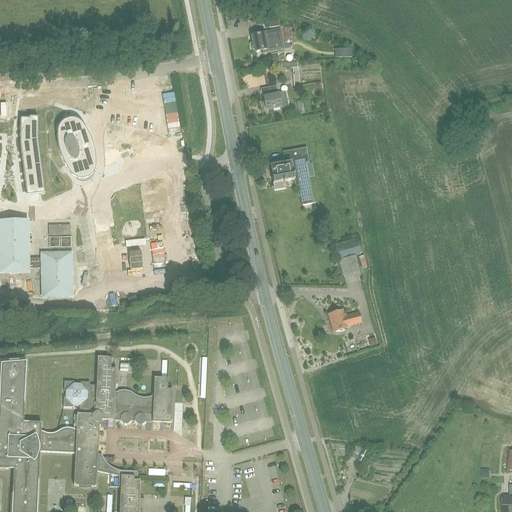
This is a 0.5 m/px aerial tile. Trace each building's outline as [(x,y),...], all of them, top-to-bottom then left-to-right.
[(279,27),(278,22),(267,19),(269,28),(279,27)] [(282,50),(278,31),(251,36),(255,53),(262,51),(263,54),(282,50)] [(343,49),(344,58),(352,58),(351,49),(343,49)] [(281,65),(281,69),(292,69),(293,87),(299,86),(298,68),(297,68),(297,63),(281,65)] [(277,87),(271,88),(273,96),(264,98),(266,112),(288,107),(285,93),(278,95),(277,87)] [(25,183),(26,191),(27,196),(32,196),(44,194),(38,142),(38,118),(29,118),(29,119),(20,119),(20,128),(20,131),(20,132),(20,134),(20,135),(20,137),(20,138),(20,144),(21,152),(20,152),(21,152),(21,155),(21,156),(21,155),(22,158),(21,158),(21,159),(22,159),(22,161),(22,162),(24,172),(23,172),(23,173),(24,173),(24,175),(24,176),(24,179),(24,180),(25,180),(25,182),(24,182),(24,183),(25,183)] [(60,125),(59,126),(58,128),(58,130),(57,132),(57,134),(57,136),(57,138),(57,140),(57,142),(58,144),(58,147),(59,150),(59,153),(60,156),(61,158),(62,161),(64,164),(65,167),(67,169),(68,172),(70,174),(72,176),(73,177),(74,178),(75,179),(76,179),(78,180),(79,180),(80,180),(82,180),(83,180),(85,180),(86,179),(87,179),(89,178),(90,177),(91,176),(92,175),(93,174),(94,173),(94,171),(95,170),(95,168),(95,167),(95,165),(95,164),(95,161),(95,157),(95,154),(94,151),(93,148),(92,145),(91,142),(90,139),(89,136),(88,133),(86,131),(84,128),(82,125),(82,124),(81,123),(79,122),(78,122),(77,121),(76,120),(74,120),(73,120),(71,120),(70,120),(68,120),(67,120),(66,121),(64,121),(63,122),(62,123),(61,124),(60,125)] [(289,163),(270,167),(272,175),(271,175),(273,184),(275,191),(285,189),(284,182),(294,180),(295,187),(298,186),(302,206),(314,204),(306,164),(309,164),(306,148),(295,150),(297,162),(294,163),(294,162),(289,163)] [(68,223),(67,224),(73,252),(79,280),(104,275),(97,242),(98,242),(93,218),(92,219),(92,220),(68,224),(68,223)] [(21,278),(20,285),(26,285),(25,290),(38,291),(45,232),(33,231),(32,235),(27,234),(26,241),(25,241),(25,242),(26,242),(25,244),(25,245),(25,248),(24,249),(25,249),(25,251),(24,251),(24,252),(23,267),(22,267),(22,268),(23,268),(22,270),(22,271),(22,274),(21,274),(22,275),(21,277),(21,278)] [(337,253),(359,247),(357,239),(335,245),(337,253)] [(351,263),(350,258),(339,261),(340,266),(351,263)] [(359,289),(364,288),(361,277),(356,278),(359,289)] [(350,327),(362,324),(359,314),(347,317),(346,315),(344,315),(343,311),(328,315),(333,333),(351,328),(350,327)] [(138,511),(139,482),(137,481),(138,472),(123,472),(119,471),(115,470),(111,468),(108,465),(106,464),(102,463),(102,458),(103,458),(102,455),(98,455),(99,423),(102,421),(120,422),(123,425),(127,425),(130,422),(134,422),(138,426),(141,426),(145,423),(158,423),(171,424),(172,390),(167,390),(168,379),(159,378),(154,378),(153,397),(152,397),(146,398),(141,398),(136,395),(134,394),(130,392),(125,391),(120,391),(116,393),(115,393),(116,370),(110,369),(111,358),(97,358),(96,386),(90,386),(90,383),(80,383),(80,384),(74,384),(74,382),(64,382),(64,390),(65,390),(65,398),(63,398),(63,407),(73,407),(73,405),(79,406),(78,415),(77,415),(76,430),(75,430),(70,429),(65,429),(60,431),(59,431),(54,433),(49,434),(44,433),(43,432),(41,432),(41,423),(28,423),(28,424),(24,424),(25,403),(24,403),(26,362),(1,364),(0,382),(0,469),(14,470),(13,494),(11,511),(36,511),(39,480),(39,453),(75,455),(73,486),(85,489),(96,487),(97,472),(118,477),(118,488),(119,488),(118,511),(138,511)] [(122,372),(130,373),(131,365),(122,364),(122,372)] [(364,464),(370,453),(362,449),(356,460),(364,464)] [(511,511),(511,485),(510,486),(510,497),(503,497),(503,511),(511,511)]
